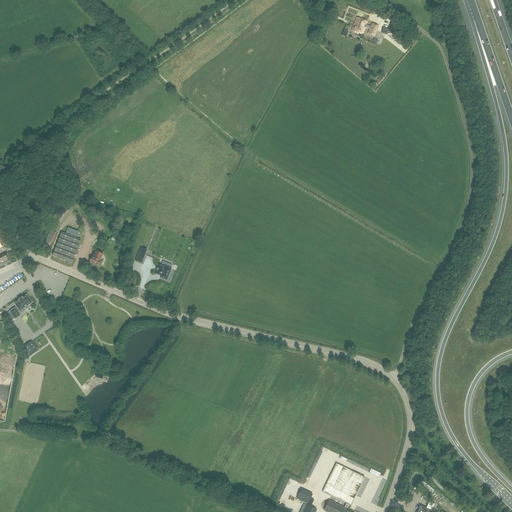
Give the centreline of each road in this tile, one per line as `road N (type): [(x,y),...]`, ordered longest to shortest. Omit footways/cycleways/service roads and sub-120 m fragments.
road 1 (unclassified): [(388,501),(411,421),(402,391),(384,371),(171,315),(32,256),(20,246),(0,193)]
road 2 (motorway): [(477,19),(504,139),(505,189),(493,240),(446,335),(437,391),(454,440),(511,503)]
road 3 (motorway): [(511,489),(476,448),(466,412),(479,375),(511,351)]
